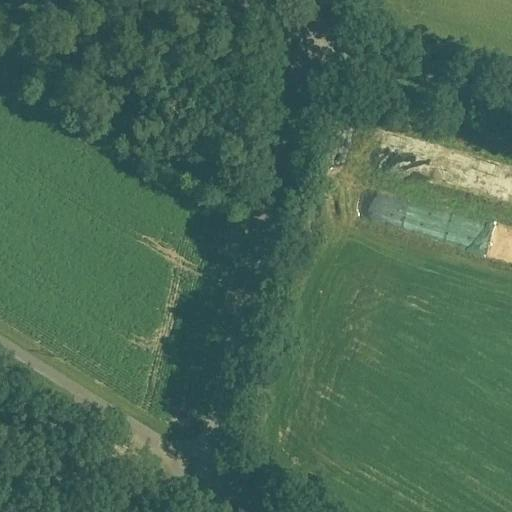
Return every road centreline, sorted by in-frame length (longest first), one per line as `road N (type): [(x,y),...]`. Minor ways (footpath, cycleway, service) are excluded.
road 1 (unclassified): [(308,46),(196,470)]
road 2 (residential): [(196,470),(0,360)]
road 3 (residential): [(511,104),(308,46)]
